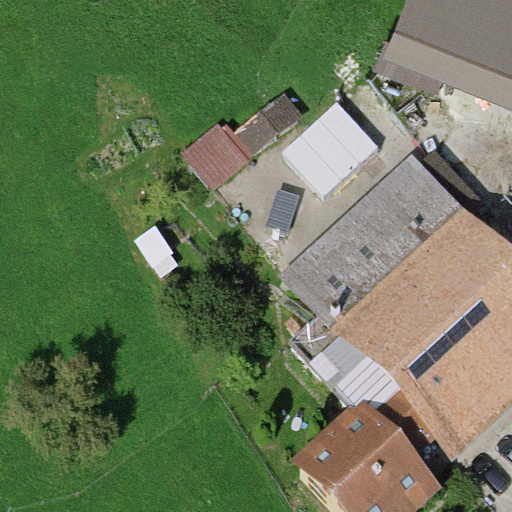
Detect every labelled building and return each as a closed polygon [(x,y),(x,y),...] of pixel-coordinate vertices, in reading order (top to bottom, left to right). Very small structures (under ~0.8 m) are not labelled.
[(511,0),(421,0),(407,40),(511,77),(511,0)] [(343,98),(289,149),(335,198),(389,146),(343,98)] [(256,150),(289,129),(276,107),(242,128),(256,150)] [(220,190),(258,157),(227,121),(189,153),(220,190)] [(511,401),(511,288),(417,186),(294,300),(446,462),(511,401)] [(416,511),(434,494),(365,427),(302,491),(324,511),(416,511)]
